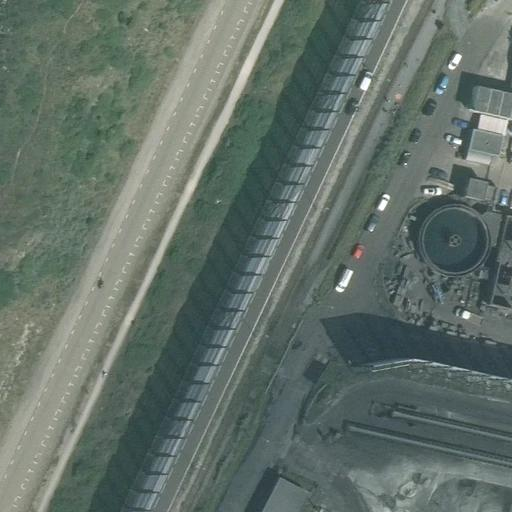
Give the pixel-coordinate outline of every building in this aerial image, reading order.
[(511,96),(472,88),(466,112),(511,121),(511,96)] [(499,136),(468,129),(463,151),(495,158),(499,136)] [(463,179),(459,197),(476,201),(477,198),(494,202),(497,189),(480,186),(481,183),(463,179)] [(482,211),(474,218),(476,221),(478,223),(480,226),(481,228),(482,231),(483,234),(483,237),(483,240),(483,243),(483,246),(496,249),(504,216),(482,211)] [(275,478),(256,511),(295,511),(305,494),(275,478)]
